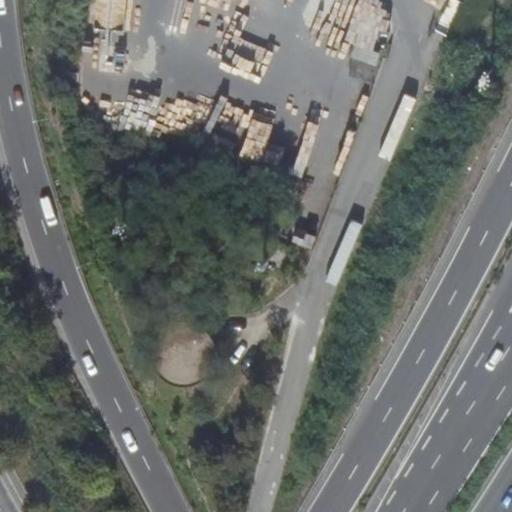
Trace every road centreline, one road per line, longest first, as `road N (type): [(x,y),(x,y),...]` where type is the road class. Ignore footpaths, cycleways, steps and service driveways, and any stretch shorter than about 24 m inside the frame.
road 1 (motorway): [(0,42),(25,166),(64,288),(173,511)]
road 2 (motorway): [(511,183),(329,511)]
road 3 (motorway): [(511,296),(400,511)]
road 4 (motorway): [(511,359),(413,511)]
